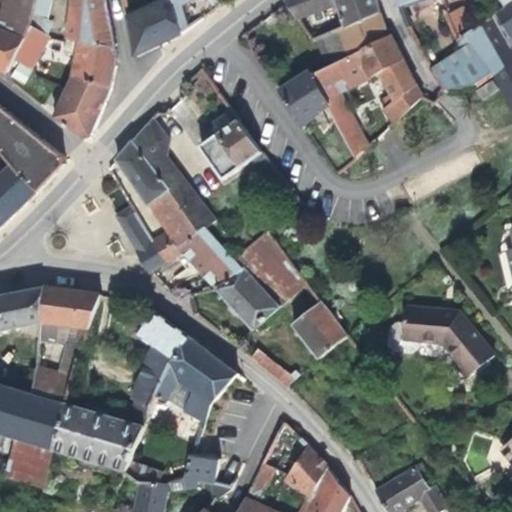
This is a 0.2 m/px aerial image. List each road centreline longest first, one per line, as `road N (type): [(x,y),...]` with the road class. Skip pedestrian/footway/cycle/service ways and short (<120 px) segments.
road 1 (residential): [(375,511),(279,398),(154,292),(10,249)]
road 2 (residential): [(219,35),(342,182),(387,189),(511,340)]
road 3 (tertiary): [(91,164),(219,35)]
road 4 (residential): [(481,140),(420,66),(387,0)]
road 5 (residential): [(0,85),(91,164)]
